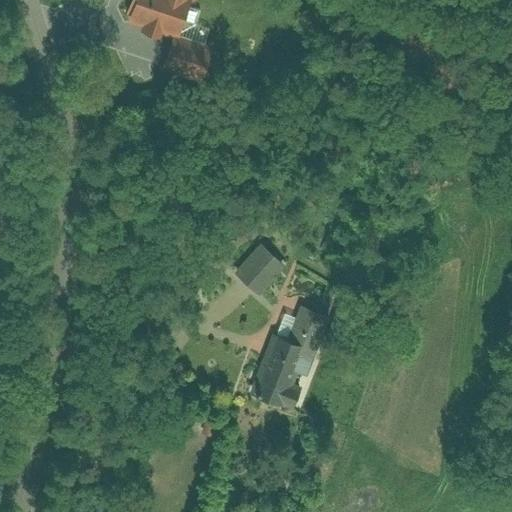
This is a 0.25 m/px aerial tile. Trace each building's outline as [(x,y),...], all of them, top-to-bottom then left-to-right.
[(133,0),(127,22),(179,38),(191,0),(133,0)] [(372,19),(367,39),(429,55),(434,35),(372,19)] [(171,44),(162,72),(200,83),(208,55),(171,44)] [(260,245),(235,272),(259,294),(283,267),(260,245)] [(302,306),(290,342),(274,337),(254,394),(284,404),(297,369),(312,375),(332,317),(302,306)]
